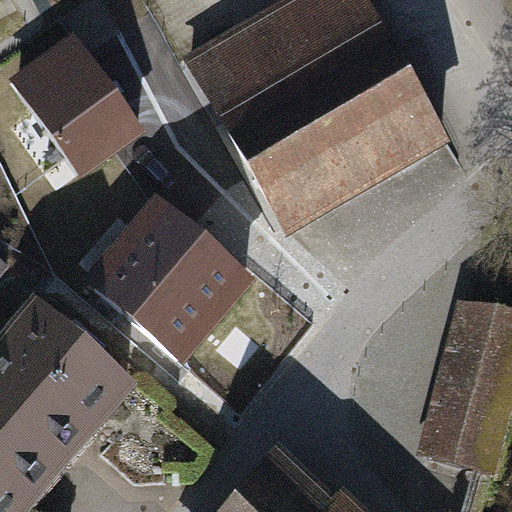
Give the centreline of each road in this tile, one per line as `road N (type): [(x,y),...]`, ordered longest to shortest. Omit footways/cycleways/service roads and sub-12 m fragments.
road 1 (residential): [(511,171),(386,285),(279,411)]
road 2 (residential): [(380,511),(279,411)]
road 3 (residential): [(279,411),(199,511)]
